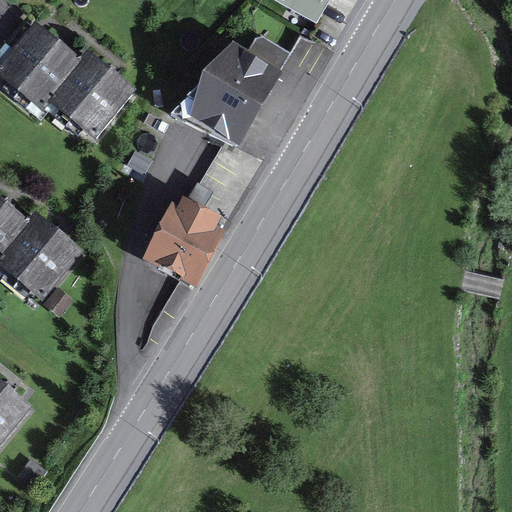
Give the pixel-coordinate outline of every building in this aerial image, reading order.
[(323,0),(298,0),(317,11),(323,0)] [(49,103),(47,101),(82,58),(35,20),(32,24),(27,20),(8,44),(6,43),(0,50),(0,75),(9,83),(3,91),(24,108),(30,101),(43,110),(49,103)] [(256,39),(249,51),(251,52),(282,71),(292,54),(264,37),(256,39)] [(234,41),(203,72),(202,76),(187,96),(195,101),(191,115),(236,143),(240,145),(284,72),(282,71),(251,52),(249,51),(234,41)] [(88,50),(82,58),(47,101),(49,103),(43,110),(30,101),(24,108),(41,122),(48,114),(66,128),(72,120),(96,140),(137,89),(88,50)] [(233,149),(236,143),(191,115),(195,101),(187,96),(170,114),(233,149)] [(154,161),(135,151),(127,166),(146,176),(154,161)] [(28,219),(0,195),(0,259),(32,221),(28,219)] [(178,207),(172,204),(143,259),(196,287),(226,231),(218,226),(224,216),(184,196),(178,207)] [(86,251),(35,210),(28,219),(32,221),(0,259),(0,266),(7,273),(2,280),(25,298),(30,291),(44,302),(86,251)] [(75,301),(59,288),(44,306),(60,319),(75,301)] [(0,448),(34,407),(0,378),(0,448)] [(46,472),(31,460),(18,477),(33,489),(46,472)]
